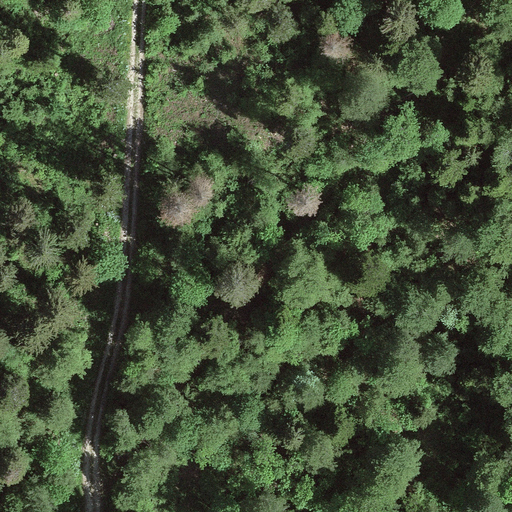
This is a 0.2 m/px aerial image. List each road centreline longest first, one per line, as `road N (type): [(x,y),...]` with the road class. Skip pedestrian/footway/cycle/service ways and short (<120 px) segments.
road 1 (track): [(480,0),(371,157),(293,238),(89,511)]
road 2 (track): [(138,0),(125,326),(98,401),(88,511)]
road 3 (track): [(251,292),(125,326)]
